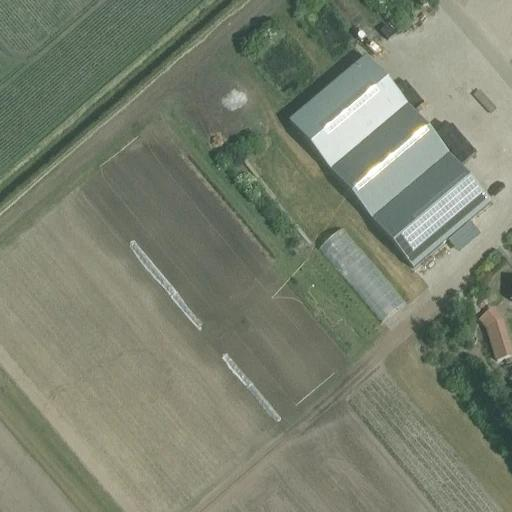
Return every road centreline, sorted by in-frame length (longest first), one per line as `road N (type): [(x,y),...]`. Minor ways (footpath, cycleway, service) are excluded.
road 1 (track): [(434,306),(184,511)]
road 2 (unclassified): [(511,214),(434,306)]
